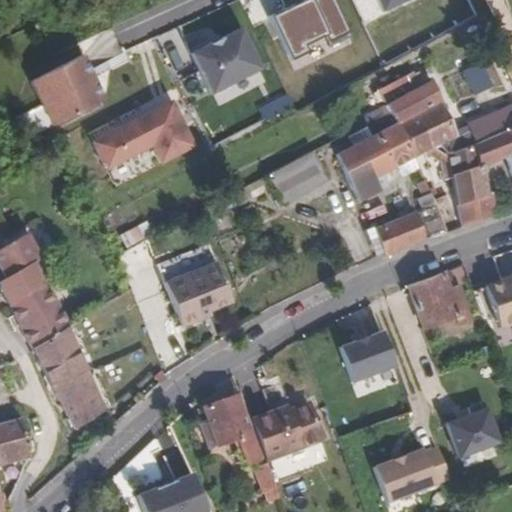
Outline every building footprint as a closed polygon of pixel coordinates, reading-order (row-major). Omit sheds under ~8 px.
[(306,0),(275,14),(295,59),(311,52),(307,44),(330,33),(333,41),(351,33),(335,0),(306,0)] [(377,0),(382,11),(405,0),(377,0)] [(184,36),(189,47),(212,39),(207,27),(184,36)] [(188,102),(257,68),(238,29),(188,54),(196,71),(177,80),(188,102)] [(50,123),(101,98),(79,53),(29,77),(50,123)] [(498,85),(502,96),(507,95),(495,59),(463,69),(471,94),(498,85)] [(381,102),(420,81),(417,76),(410,81),(408,77),(376,93),(381,102)] [(455,143),(452,138),(427,86),(385,107),(387,112),(395,128),(412,163),(422,158),(438,151),(455,143)] [(189,147),(167,101),(88,139),(102,167),(149,145),(158,162),(189,147)] [(473,144),(511,128),(511,106),(466,126),(473,144)] [(412,163),(395,128),(371,140),(366,131),(353,137),(358,147),(333,159),(351,193),(355,191),(360,203),(381,195),(376,181),(412,163)] [(471,145),(478,171),(508,160),(511,171),(511,128),(473,144),(471,145)] [(438,151),(422,158),(425,164),(429,162),(438,167),(443,184),(449,182),(461,231),(495,219),(489,197),(486,198),(478,171),(471,145),(465,147),(460,135),(452,138),(455,143),(438,151)] [(273,209),(324,184),(308,152),(259,177),(273,209)] [(435,212),(423,187),(416,190),(422,201),(419,202),(425,216),(435,212)] [(355,191),(351,193),(356,205),(360,203),(355,191)] [(425,245),(420,231),(415,217),(371,233),(375,241),(381,257),(383,261),(425,245)] [(420,231),(425,245),(447,237),(440,223),(420,231)] [(142,224),(119,234),(126,250),(149,239),(142,224)] [(375,241),(371,233),(365,236),(368,243),(375,241)] [(206,247),(155,269),(181,330),(198,323),(197,318),(208,314),(230,304),(206,247)] [(0,293),(28,347),(64,327),(30,263),(0,280),(0,293)] [(452,292),(454,291),(448,274),(446,276),(452,292)] [(461,318),(457,319),(460,327),(470,323),(457,291),(454,291),(452,292),(446,276),(441,277),(453,309),(458,308),(461,318)] [(453,309),(441,277),(407,291),(423,332),(457,319),(461,318),(458,308),(453,309)] [(511,327),(511,279),(486,290),(501,331),(511,327)] [(348,314),(349,326),(369,324),(368,312),(348,314)] [(197,318),(198,323),(210,317),(208,314),(197,318)] [(103,412),(64,327),(28,347),(32,353),(72,431),(103,412)] [(350,381),(392,366),(379,332),(337,348),(350,381)] [(249,438),(235,400),(203,411),(216,450),(249,438)] [(321,444),(308,409),(274,421),(273,418),(251,426),(266,465),(321,444)] [(457,456),(498,442),(486,410),(445,424),(457,456)] [(0,424),(0,511),(7,511),(0,491),(0,464),(28,456),(18,418),(0,424)] [(385,505),(445,485),(432,448),(372,468),(385,505)] [(203,511),(205,511),(190,474),(137,496),(143,511),(203,511)]
